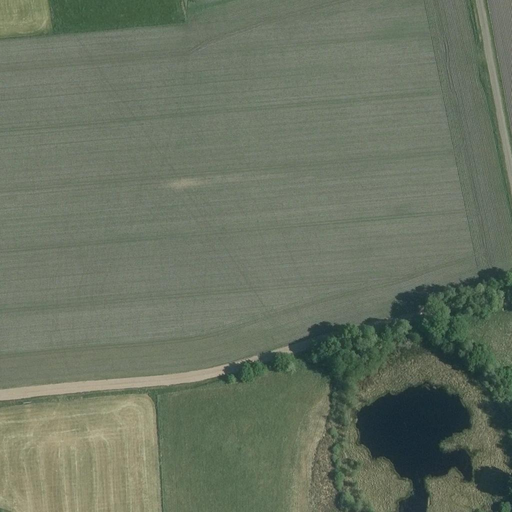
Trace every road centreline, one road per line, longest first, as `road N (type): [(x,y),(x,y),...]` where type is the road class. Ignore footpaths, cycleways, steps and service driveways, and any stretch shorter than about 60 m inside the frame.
road 1 (track): [(0,396),(193,377),(511,291)]
road 2 (unclassified): [(511,181),(478,0)]
